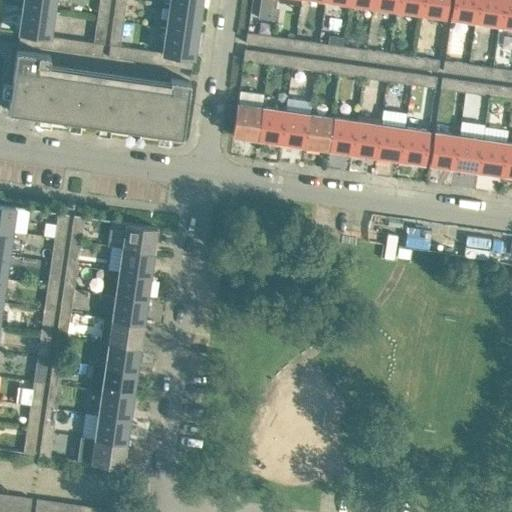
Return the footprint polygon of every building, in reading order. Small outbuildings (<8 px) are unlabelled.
[(55,0),(23,0),(23,6),(54,11),(55,0)] [(107,18),(110,0),(99,0),(97,16),(107,18)] [(123,20),(125,0),(115,0),(113,19),(123,20)] [(259,0),(258,16),(273,19),(275,0),(259,0)] [(397,9),(398,0),(374,0),(373,5),(397,9)] [(421,12),(422,0),(398,0),(397,9),(421,12)] [(445,15),(447,0),(422,0),(421,12),(445,15)] [(476,20),(478,0),(453,0),(451,16),(476,20)] [(500,23),(502,0),(478,0),(476,20),(500,23)] [(511,24),(511,0),(502,0),(500,23),(511,24)] [(197,31),(200,8),(170,2),(167,27),(197,31)] [(50,35),(54,11),(23,6),(20,30),(25,31),(35,32),(44,34),(50,35)] [(104,42),(107,18),(97,16),(93,41),(104,42)] [(119,44),(123,20),(113,19),(109,43),(119,44)] [(193,55),(197,31),(167,27),(163,50),(165,51),(175,52),(184,54),(193,55)] [(33,45),(35,32),(25,31),(23,44),(33,45)] [(270,46),(272,35),(247,31),(246,42),(270,46)] [(43,47),(44,34),(35,32),(33,45),(43,47)] [(53,48),(54,35),(50,35),(44,34),(43,47),(53,48)] [(62,50),(64,37),(54,35),(53,48),(62,50)] [(294,49),(296,38),(272,35),(270,46),(294,49)] [(72,51),(74,38),(64,37),(62,50),(72,51)] [(82,52),(84,40),(74,38),(72,51),(82,52)] [(318,53),(320,42),(296,38),(294,49),(318,53)] [(92,54),(93,41),(84,40),(82,52),(92,54)] [(102,55),(104,42),(93,41),(92,54),(102,55)] [(342,56),(344,45),(320,42),(318,53),(342,56)] [(117,57),(119,44),(109,43),(107,56),(117,57)] [(126,59),(128,46),(119,44),(117,57),(126,59)] [(365,59),(367,49),(344,45),(342,56),(365,59)] [(135,60),(137,47),(128,46),(126,59),(135,60)] [(145,61),(147,48),(137,47),(135,60),(145,61)] [(154,63),(156,49),(147,48),(145,61),(154,63)] [(267,63),(269,52),(245,48),(243,59),(267,63)] [(163,64),(165,51),(163,50),(156,49),(154,63),(163,64)] [(390,63),(391,52),(367,49),(365,59),(390,63)] [(38,62),(48,64),(50,54),(16,50),(8,110),(182,135),(190,81),(180,79),(178,89),(37,68),(38,62)] [(173,65),(175,52),(165,51),(163,64),(173,65)] [(182,67),(184,54),(175,52),(173,65),(182,67)] [(291,66),(293,55),(269,52),(267,63),(291,66)] [(413,66),(415,55),(391,52),(390,63),(413,66)] [(193,57),(193,55),(184,54),(182,67),(191,68),(193,57)] [(315,70),(317,58),(293,55),(291,66),(315,70)] [(439,59),(415,55),(413,66),(437,70),(439,59)] [(339,73),(340,62),(317,58),(315,70),(339,73)] [(468,74),(469,63),(444,60),(443,70),(468,74)] [(362,76),(364,65),(340,62),(339,73),(362,76)] [(492,77),(493,67),(469,63),(468,74),(492,77)] [(386,80),(388,69),(364,65),(362,76),(386,80)] [(511,80),(511,69),(493,67),(492,77),(511,80)] [(411,83),(412,72),(388,69),(386,80),(411,83)] [(436,76),(412,72),(411,83),(435,87),(436,76)] [(464,90),(466,80),(442,76),(441,87),(464,90)] [(489,94),(490,83),(466,80),(464,90),(489,94)] [(511,97),(511,86),(490,83),(489,94),(511,97)] [(256,137),(261,106),(261,105),(237,101),(233,134),(256,137)] [(280,141),(285,109),(261,106),(256,137),(280,141)] [(305,144),(309,113),(285,109),(280,141),(305,144)] [(328,148),(333,116),(309,113),(305,144),(328,148)] [(352,151),(356,119),(333,116),(328,148),(352,151)] [(376,154),(381,123),(356,119),(352,151),(376,154)] [(400,158),(405,127),(381,123),(376,154),(400,158)] [(428,130),(405,127),(400,158),(423,161),(428,130)] [(453,166),(458,134),(434,131),(430,163),(453,166)] [(478,169),(482,138),(458,134),(453,166),(478,169)] [(502,173),(507,141),(482,138),(478,169),(502,173)] [(511,174),(511,141),(507,141),(502,173),(511,174)] [(0,228),(12,230),(15,207),(0,203),(0,228)] [(65,238),(68,215),(58,213),(54,237),(65,238)] [(81,240),(84,217),(73,215),(70,238),(81,240)] [(157,227),(145,225),(126,223),(123,246),(153,251),(157,227)] [(0,252),(8,253),(12,230),(0,228),(0,252)] [(62,262),(65,238),(54,237),(51,260),(62,262)] [(77,263),(81,240),(70,238),(67,262),(77,263)] [(150,274),(153,251),(123,246),(119,270),(150,274)] [(0,277),(5,278),(8,253),(0,252),(0,277)] [(58,286),(62,262),(51,260),(47,284),(58,286)] [(74,288),(77,263),(67,262),(63,286),(74,288)] [(147,298),(150,274),(119,270),(116,294),(147,298)] [(55,310),(58,286),(47,284),(44,308),(55,310)] [(70,312),(74,288),(63,286),(59,310),(70,312)] [(147,298),(116,294),(112,318),(143,322),(147,298)] [(51,334),(55,310),(44,308),(40,332),(51,334)] [(67,336),(70,312),(59,310),(56,334),(67,336)] [(104,317),(100,342),(109,343),(140,346),(143,322),(112,318),(104,317)] [(48,358),(51,334),(40,332),(37,356),(48,358)] [(63,360),(67,336),(56,334),(52,358),(63,360)] [(136,370),(140,346),(109,343),(106,366),(136,370)] [(44,381),(48,358),(37,356),(33,380),(44,381)] [(60,383),(63,360),(52,358),(49,382),(60,383)] [(133,394),(136,370),(106,366),(102,390),(133,394)] [(41,405),(44,381),(33,380),(30,404),(41,405)] [(57,407),(60,383),(49,382),(46,406),(57,407)] [(129,418),(133,394),(102,390),(99,414),(129,418)] [(37,429),(41,405),(30,404),(27,428),(37,429)] [(53,432),(57,407),(46,406),(42,430),(53,432)] [(126,442),(129,418),(99,414),(95,438),(126,442)] [(34,454),(37,429),(27,428),(23,452),(34,454)] [(50,456),(53,432),(42,430),(38,455),(50,456)] [(122,467),(126,442),(95,438),(92,462),(122,467)] [(16,511),(19,495),(7,493),(4,511),(16,511)] [(28,511),(31,497),(19,495),(16,511),(28,511)] [(47,511),(50,500),(37,498),(34,511),(47,511)] [(59,511),(62,501),(50,500),(47,511),(59,511)] [(71,511),(73,503),(62,501),(59,511),(71,511)] [(83,511),(85,505),(73,503),(71,511),(83,511)]
